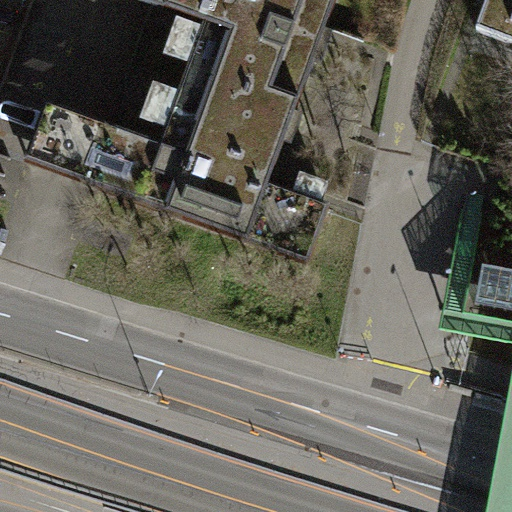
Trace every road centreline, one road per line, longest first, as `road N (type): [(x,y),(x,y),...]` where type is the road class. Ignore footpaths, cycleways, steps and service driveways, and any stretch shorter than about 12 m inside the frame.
road 1 (primary): [(511,466),(0,311)]
road 2 (motorway): [(277,511),(0,424)]
